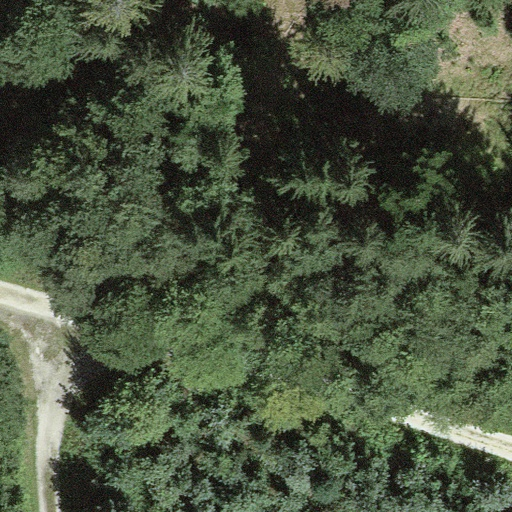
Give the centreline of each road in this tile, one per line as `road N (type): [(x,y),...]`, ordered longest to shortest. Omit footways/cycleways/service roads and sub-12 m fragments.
road 1 (track): [(0,292),(228,353),(511,449)]
road 2 (track): [(51,511),(47,420),(57,310)]
